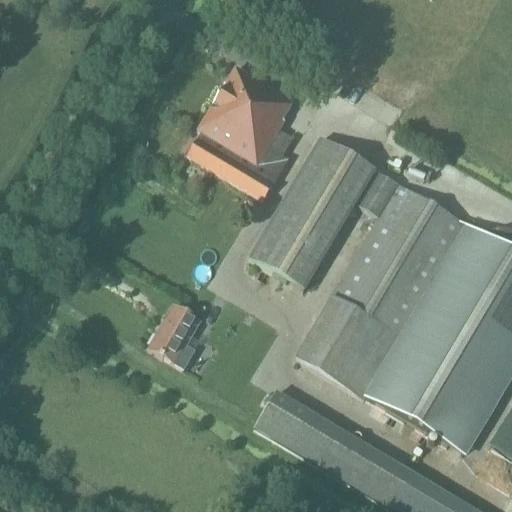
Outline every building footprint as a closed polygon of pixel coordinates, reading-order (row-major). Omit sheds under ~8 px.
[(263,207),(288,166),(282,162),(292,145),(279,137),(285,128),(283,126),(293,109),(234,73),(195,137),(200,140),(186,163),(263,207)] [(302,297),(374,177),(320,145),(248,264),(302,297)] [(364,406),(468,232),(398,190),(397,191),(376,179),(356,212),(377,224),(331,301),(294,364),(364,406)] [(511,389),(511,258),(468,233),(368,405),(468,464),(511,389)] [(173,311),(147,355),(174,371),(183,376),(195,356),(186,351),(200,326),(173,311)] [(468,511),(277,396),(253,435),(380,511),(468,511)]
